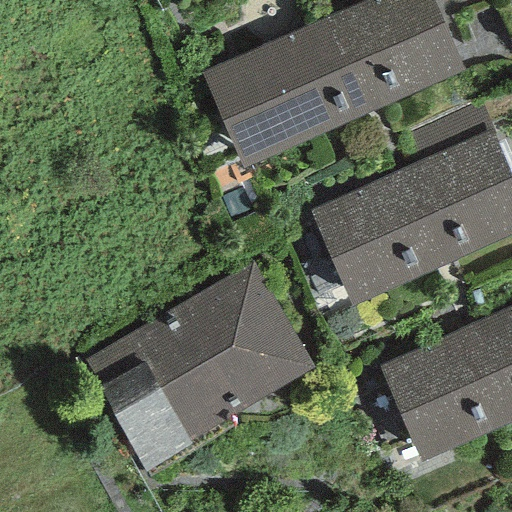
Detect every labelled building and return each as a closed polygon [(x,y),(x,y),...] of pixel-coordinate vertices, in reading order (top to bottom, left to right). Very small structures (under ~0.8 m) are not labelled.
[(434,0),(363,0),(326,17),(372,114),(466,72),(434,0)] [(244,171),(372,114),(326,17),(200,73),(244,171)] [(511,175),(492,130),(401,170),(444,266),(511,235),(511,175)] [(351,307),(444,266),(401,170),(309,211),(351,307)] [(130,366),(90,387),(118,436),(159,416),(170,442),(258,392),(253,382),(291,356),(247,274),(212,295),(200,297),(182,313),(172,315),(156,340),(128,348),(130,366)] [(511,307),(470,326),(511,421),(511,420),(511,307)] [(420,460),(511,421),(470,326),(378,365),(420,460)]
